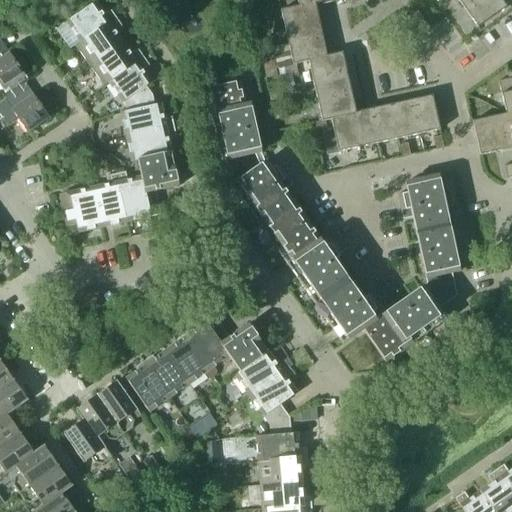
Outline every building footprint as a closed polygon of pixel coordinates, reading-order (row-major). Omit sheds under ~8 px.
[(419,0),(415,3),(430,24),(448,12),(440,0),(419,0)] [(482,0),(456,0),(465,12),(482,0)] [(499,0),(482,0),(465,12),(476,28),(505,9),(505,8),(499,0)] [(284,31),(318,24),(314,5),(297,7),(280,10),(284,31)] [(80,43),(115,19),(110,10),(98,19),(89,6),(66,23),(79,42),(80,43)] [(340,13),(345,30),(362,25),(357,8),(340,13)] [(256,17),(244,20),(245,26),(257,24),(256,17)] [(121,27),(115,19),(80,43),(79,42),(74,46),(89,66),(117,47),(109,35),(121,27)] [(0,38),(8,32),(0,20),(0,38)] [(287,45),(289,50),(323,42),(318,24),(284,31),(287,45)] [(0,88),(2,91),(24,76),(9,54),(0,41),(0,88)] [(326,56),(323,46),(323,42),(289,50),(290,56),(292,65),(308,62),(308,65),(342,58),(341,53),(326,56)] [(107,83),(143,58),(137,50),(125,58),(117,47),(89,66),(103,87),(108,84),(107,83)] [(143,58),(107,83),(108,84),(120,102),(125,107),(126,112),(126,114),(154,108),(151,96),(144,85),(137,74),(148,66),(143,58)] [(313,84),(346,76),(342,58),(308,65),(313,84)] [(277,69),(275,59),(262,62),(265,78),(266,78),(279,75),(277,69)] [(292,66),(277,69),(282,89),(294,86),(292,77),(298,76),(296,65),(292,66)] [(498,81),(505,115),(508,114),(511,113),(511,71),(506,73),(507,79),(498,81)] [(317,103),(351,95),(346,76),(313,84),(317,103)] [(444,175),(404,184),(406,194),(397,196),(401,213),(402,220),(417,217),(425,253),(419,254),(426,284),(375,320),(370,314),(378,309),(369,296),(361,301),(333,261),(341,256),(332,243),(324,248),(305,221),(300,225),(279,194),(292,186),(277,165),(270,170),(264,162),(262,163),(261,158),(259,154),(260,153),(250,104),(244,106),(239,82),(210,88),(216,112),(210,113),(220,162),(254,155),(256,159),(258,166),(231,185),(246,207),(251,203),(261,219),(277,241),(272,244),(342,345),(362,331),(384,363),(445,321),(437,309),(456,296),(451,274),(465,271),(459,245),(453,247),(443,202),(449,201),(444,175)] [(355,114),(355,113),(353,105),(351,95),(317,103),(321,122),(330,120),(330,119),(351,115),(355,114)] [(26,133),(48,118),(33,96),(12,110),(5,100),(0,103),(0,116),(7,127),(17,120),(26,133)] [(410,101),(418,135),(439,130),(431,96),(410,101)] [(398,139),(418,135),(410,101),(390,105),(398,139)] [(370,110),(378,144),(398,139),(390,105),(370,110)] [(125,138),(173,128),(171,118),(157,121),(154,108),(126,114),(126,112),(120,113),(125,138)] [(370,110),(355,113),(355,114),(351,115),(358,148),(378,144),(370,110)] [(505,115),(489,118),(497,152),(511,148),(511,131),(508,114),(505,115)] [(330,119),(330,120),(337,153),(358,148),(351,115),(330,119)] [(497,152),(489,118),(472,122),(479,156),(497,152)] [(325,122),(314,125),(315,132),(327,130),(325,122)] [(136,161),(164,154),(161,141),(175,137),(173,128),(125,138),(130,163),(136,161)] [(443,148),(440,137),(434,138),(436,149),(443,148)] [(409,155),(407,144),(400,146),(402,156),(409,155)] [(164,154),(136,161),(140,177),(141,183),(144,194),(155,192),(178,187),(174,170),(170,153),(164,154)] [(511,164),(503,166),(506,179),(511,177),(511,164)] [(126,223),(133,221),(160,215),(155,192),(144,194),(141,183),(128,186),(125,172),(115,175),(126,223)] [(126,223),(115,175),(105,177),(108,191),(90,195),(97,229),(126,223)] [(97,229),(90,195),(71,199),(70,193),(59,195),(62,210),(72,208),(77,233),(97,229)] [(11,277),(18,271),(12,263),(8,267),(7,272),(11,277)] [(228,357),(239,373),(263,357),(268,353),(248,325),(228,339),(214,317),(204,324),(208,329),(208,328),(228,357)] [(214,367),(228,357),(208,328),(208,329),(196,337),(191,329),(183,334),(211,375),(217,371),(214,367)] [(180,348),(168,356),(188,385),(204,374),(207,378),(211,375),(183,334),(174,340),(180,348)] [(169,399),(188,385),(168,356),(157,364),(151,356),(143,362),(169,399)] [(271,369),(263,357),(239,373),(234,376),(248,397),(288,368),(283,360),(271,369)] [(128,384),(148,413),(169,399),(143,362),(135,368),(141,376),(128,384)] [(0,389),(12,381),(0,363),(0,389)] [(294,377),(288,368),(248,397),(268,426),(289,418),(279,405),(291,397),(282,385),(294,377)] [(0,418),(5,415),(6,416),(26,402),(12,381),(0,389),(0,418)] [(129,416),(135,411),(136,411),(116,382),(95,396),(123,435),(132,429),(133,422),(129,416)] [(75,411),(82,421),(83,420),(96,439),(97,438),(103,434),(107,440),(114,441),(123,435),(95,396),(75,411)] [(300,412),(300,422),(317,421),(316,408),(300,412)] [(208,413),(188,427),(196,438),(215,424),(208,413)] [(0,447),(19,435),(6,416),(5,415),(0,418),(0,447)] [(291,449),(289,418),(268,426),(269,436),(255,437),(258,462),(306,458),(306,448),(291,449)] [(111,459),(97,438),(96,439),(83,420),(82,421),(63,435),(83,463),(90,458),(94,464),(102,465),(111,459)] [(19,435),(0,447),(0,468),(5,475),(15,468),(14,467),(33,454),(32,453),(19,435)] [(206,459),(214,459),(216,459),(215,443),(212,443),(205,444),(206,459)] [(14,467),(15,468),(19,474),(13,478),(12,485),(18,494),(57,467),(42,446),(32,453),(33,454),(14,467)] [(143,463),(151,474),(159,468),(151,457),(143,463)] [(307,468),(306,458),(258,462),(260,486),(294,483),(293,469),(307,468)] [(511,476),(511,477),(503,465),(494,471),(511,496),(511,476)] [(37,500),(41,506),(42,506),(60,494),(61,495),(71,487),(57,467),(18,494),(24,503),(32,504),(37,500)] [(127,478),(135,489),(145,481),(138,471),(127,478)] [(511,511),(511,496),(494,471),(486,477),(494,488),(483,496),(493,511),(511,511)] [(219,485),(219,476),(210,477),(210,486),(219,485)] [(106,507),(131,489),(124,479),(99,497),(106,507)] [(295,497),(294,483),(260,486),(262,510),(311,506),(310,496),(295,497)] [(493,511),(483,496),(471,504),(463,492),(454,499),(463,511),(493,511)] [(75,511),(73,511),(61,495),(60,494),(42,506),(41,506),(31,511),(78,511),(78,510),(75,511)]
